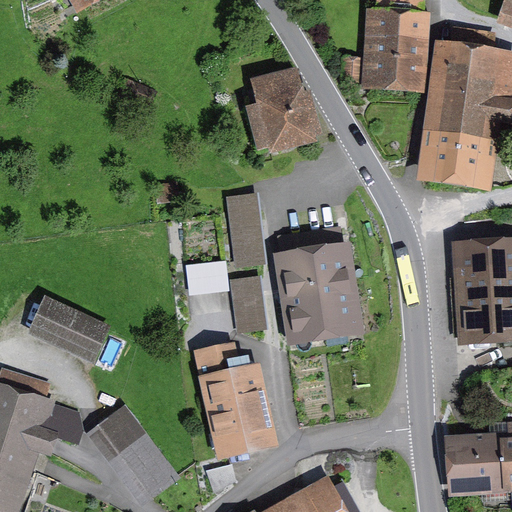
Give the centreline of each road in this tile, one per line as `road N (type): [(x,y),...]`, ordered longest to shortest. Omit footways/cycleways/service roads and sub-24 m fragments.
road 1 (unclassified): [(269,0),(402,229),(424,426)]
road 2 (unclassified): [(215,511),(305,443),(424,426)]
